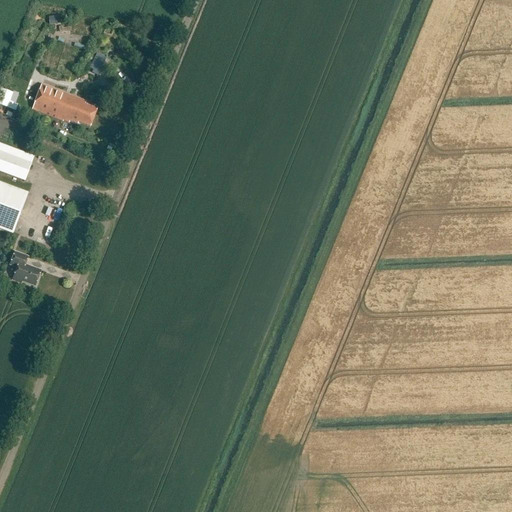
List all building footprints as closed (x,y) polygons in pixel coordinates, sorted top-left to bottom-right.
[(58,17),(49,18),(49,25),(59,24),(58,17)] [(97,54),(90,69),(93,71),(99,73),(106,59),(97,54)] [(37,97),(93,119),(97,110),(84,105),(86,102),(41,85),(37,97)] [(0,104),(16,109),(18,103),(9,101),(12,92),(0,88),(0,104)] [(78,123),(90,128),(93,119),(37,97),(32,110),(63,122),(63,121),(69,123),(69,122),(77,125),(78,123)] [(0,172),(24,182),(31,164),(0,152),(0,172)] [(0,228),(13,233),(27,195),(0,185),(0,228)] [(28,258),(14,253),(9,266),(16,268),(12,281),(21,284),(21,282),(35,287),(41,271),(25,265),(28,258)]
